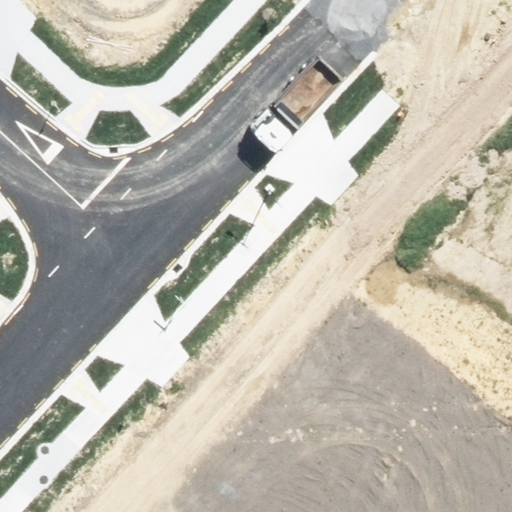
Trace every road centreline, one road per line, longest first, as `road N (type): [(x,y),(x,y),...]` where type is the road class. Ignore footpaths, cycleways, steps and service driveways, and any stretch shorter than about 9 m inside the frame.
road 1 (residential): [(138,241),(290,76)]
road 2 (residential): [(0,389),(138,241)]
road 3 (residential): [(138,241),(0,113)]
